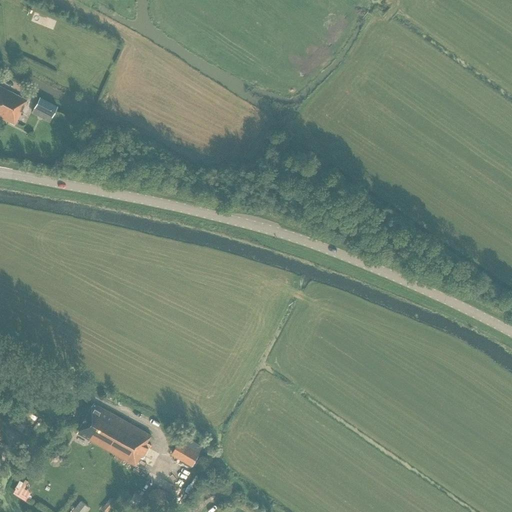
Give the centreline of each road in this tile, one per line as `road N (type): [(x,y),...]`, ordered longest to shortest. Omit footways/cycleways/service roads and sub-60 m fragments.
road 1 (secondary): [(511,328),(255,226),(0,173)]
road 2 (track): [(155,0),(168,29),(258,84),(289,94),(298,88)]
